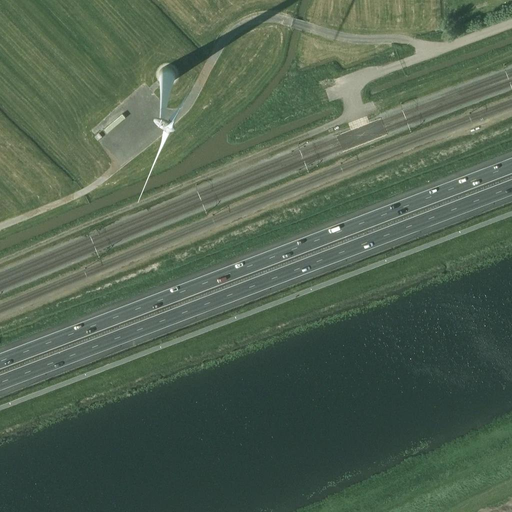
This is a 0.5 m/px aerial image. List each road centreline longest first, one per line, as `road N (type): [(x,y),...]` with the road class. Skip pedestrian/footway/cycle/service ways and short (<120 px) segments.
road 1 (motorway): [(0,382),(511,186)]
road 2 (motorway): [(511,165),(0,360)]
